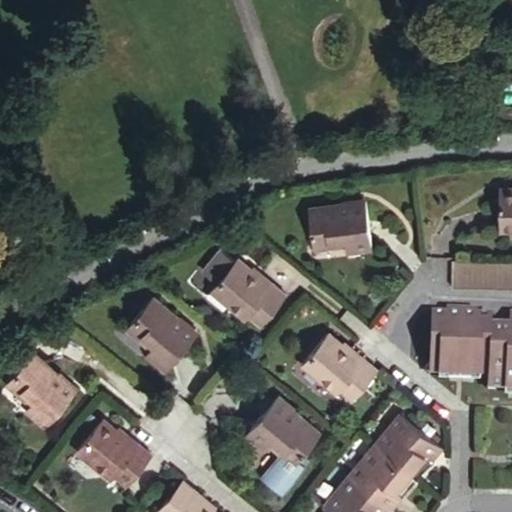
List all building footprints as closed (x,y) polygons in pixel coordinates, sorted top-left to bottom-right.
[(511,198),(501,198),(500,237),(511,237),(511,198)] [(344,205),(345,209),(345,212),(369,210),(368,202),(344,205)] [(311,212),(314,250),(347,247),(347,255),(372,252),(369,210),(345,212),(345,209),(311,212)] [(211,289),(228,268),(214,256),(200,273),(200,281),(211,289)] [(511,259),(454,258),(453,287),(511,288),(511,259)] [(211,289),(204,297),(239,326),(243,321),(256,333),(282,301),(268,289),(262,296),(243,278),(229,267),(228,268),(211,289)] [(248,272),(243,278),(262,296),(268,289),(248,272)] [(145,299),(121,330),(146,350),(141,356),(162,373),(187,341),(168,325),(171,321),(145,299)] [(430,319),(429,367),(441,367),(441,374),(454,374),(457,370),(458,350),(464,351),(463,367),(467,375),(478,375),(478,368),(488,368),(488,376),(487,384),(506,385),(506,392),(511,392),(511,317),(508,317),(508,332),(492,331),(491,320),(477,320),(475,314),(444,314),(444,320),(430,319)] [(174,318),(171,321),(168,325),(187,341),(192,334),(174,318)] [(325,335),(301,366),(337,395),(341,390),(354,401),(379,370),(365,359),(361,365),(341,348),(325,335)] [(345,343),(341,348),(361,365),(365,359),(345,343)] [(454,374),(467,375),(463,367),(464,351),(458,350),(457,370),(454,374)] [(28,355),(4,385),(29,404),(24,411),(45,428),(70,395),(52,379),(54,376),(28,355)] [(57,373),(54,376),(52,379),(70,395),(75,389),(57,373)] [(487,392),(506,392),(506,385),(487,384),(487,392)] [(277,394),(272,400),(291,416),(294,412),(297,409),(277,394)] [(272,400),(246,432),(266,449),(270,443),(297,466),(322,435),(294,412),(291,416),(272,400)] [(419,480),(445,448),(403,415),(377,447),(419,480)] [(96,422),(72,452),(107,481),(112,475),(126,487),(149,456),(135,444),(131,450),(111,434),(96,422)] [(115,428),(111,434),(131,450),(135,444),(115,428)] [(353,476),(395,509),(419,480),(377,447),(353,476)] [(392,511),(395,509),(353,476),(328,507),(334,511),(392,511)] [(183,481),(158,511),(209,511),(194,499),(198,493),(183,481)] [(214,511),(217,509),(198,493),(194,499),(209,511),(214,511)]
